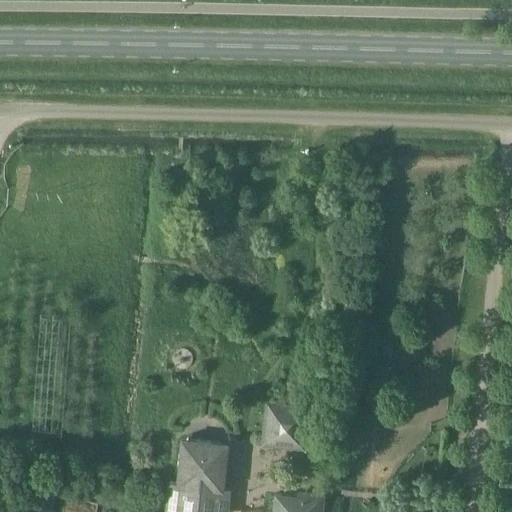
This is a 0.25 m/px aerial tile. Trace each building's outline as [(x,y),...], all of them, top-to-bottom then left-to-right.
[(400,328),(383,326),(380,358),(397,360),(400,328)] [(304,429),(306,414),(301,407),(280,404),(273,404),(266,409),(263,437),(269,444),(296,446),(303,441),(304,429)] [(147,511),(226,511),(230,488),(222,487),(226,443),(181,438),(176,482),(168,481),(166,497),(149,496),(147,511)] [(29,487),(22,511),(54,511),(55,511),(53,511),(56,496),(47,494),(48,492),(29,487)] [(320,511),(322,493),(295,490),(295,496),(274,494),(272,511),(268,511),(320,511)]
